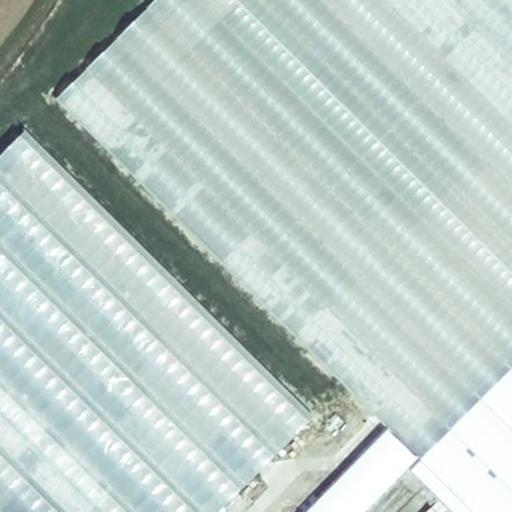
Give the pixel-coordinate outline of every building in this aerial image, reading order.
[(511,511),(511,0),(141,0),(49,90),(392,438),(464,511),(511,511)] [(294,363),(52,125),(17,160),(260,398),(294,363)] [(262,428),(22,192),(0,213),(0,235),(229,461),(262,428)] [(215,511),(228,499),(0,271),(0,338),(174,511),(215,511)] [(145,511),(0,368),(0,433),(79,511),(145,511)] [(464,511),(392,438),(381,447),(447,511),(464,511)] [(43,511),(0,469),(0,511),(43,511)]
